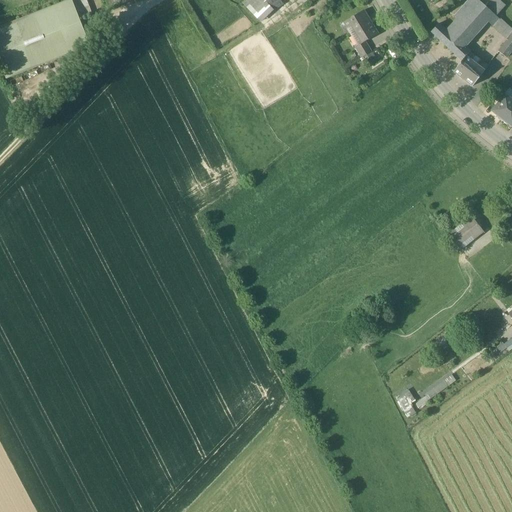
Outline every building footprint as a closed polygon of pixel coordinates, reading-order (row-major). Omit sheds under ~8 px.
[(72,0),(70,0),(0,27),(0,63),(6,79),(90,46),(72,0)] [(106,0),(110,8),(132,0),(106,0)] [(275,0),(268,0),(265,2),(264,1),(250,12),(258,23),(281,7),(278,4),(275,0)] [(492,13),(477,0),(470,0),(461,10),(467,15),(461,22),(474,34),(486,20),(492,13)] [(467,15),(461,10),(454,17),(458,20),(458,19),(461,22),(467,15)] [(378,34),(364,11),(344,24),(350,34),(352,33),(359,44),(360,45),(365,42),(378,34)] [(499,20),(492,13),(486,20),(493,27),(499,20)] [(458,20),(446,32),(438,25),(431,33),(462,62),(466,57),(467,56),(463,51),(465,49),(462,47),(474,34),(461,22),(458,19),(458,20)] [(511,36),(511,31),(499,20),(493,27),(508,41),(511,36)] [(511,36),(508,41),(499,52),(507,59),(511,52),(511,36)] [(365,42),(360,45),(359,44),(354,47),(361,58),(371,52),(365,42)] [(475,57),(469,53),(467,56),(466,57),(472,61),(475,57)] [(472,61),(466,57),(462,62),(454,73),(472,87),(485,71),(472,61)] [(502,89),(495,98),(499,102),(505,95),(507,92),(502,89)] [(499,102),(492,112),(497,115),(496,117),(501,121),(511,106),(511,100),(505,95),(499,102)] [(511,106),(501,121),(507,125),(508,124),(511,127),(511,106)] [(471,217),(448,235),(461,251),(483,233),(471,217)] [(504,354),(511,348),(511,338),(500,347),(504,354)] [(454,376),(412,404),(416,409),(457,382),(454,376)] [(410,389),(397,397),(410,418),(418,413),(412,404),(417,401),(410,389)]
